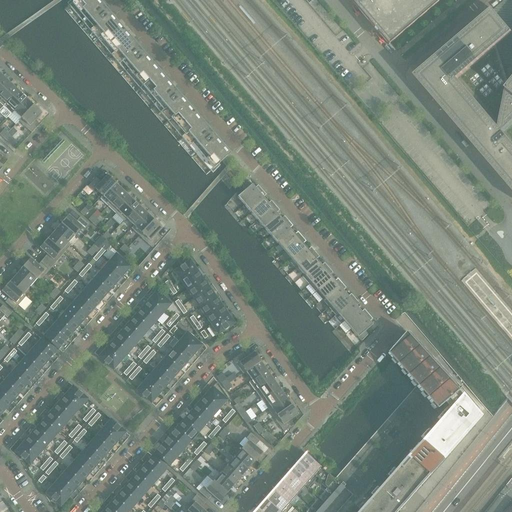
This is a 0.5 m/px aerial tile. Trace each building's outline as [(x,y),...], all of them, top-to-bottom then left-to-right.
[(219,164),(230,154),(98,0),(72,0),(67,3),(69,5),(211,171),(212,173),(220,165),(219,164)] [(349,0),(388,44),(439,0),(349,0)] [(511,82),(509,87),(502,66),(496,47),(511,33),(511,31),(493,9),(415,76),(511,189),(511,82)] [(0,94),(11,83),(3,76),(0,78),(0,94)] [(0,103),(3,106),(18,90),(11,83),(0,94),(0,103)] [(13,111),(26,98),(18,90),(3,106),(11,114),(13,111)] [(21,119),(34,105),(26,98),(13,111),(21,118),(21,119)] [(35,120),(42,113),(34,105),(21,119),(21,118),(18,121),(31,133),(40,124),(35,120)] [(103,196),(115,183),(107,175),(100,182),(96,178),(87,187),(92,191),(95,189),(102,196),(103,196)] [(244,205),(262,190),(258,186),(255,188),(248,181),(242,187),(245,191),(237,197),(244,205)] [(108,206),(123,190),(115,183),(103,196),(102,196),(100,198),(108,206)] [(116,214),(131,198),(123,190),(108,206),(116,214)] [(251,213),(265,200),(263,197),(265,195),(262,190),(244,205),(251,213)] [(126,218),(139,205),(131,198),(116,214),(124,221),(126,219),(126,218)] [(258,221),(275,206),(271,201),(268,204),(265,200),(251,213),(258,221)] [(134,226),(147,213),(139,205),(126,218),(126,219),(133,226),(134,226)] [(264,228),(279,216),(276,213),(279,210),(275,206),(258,221),(264,228)] [(139,236),(154,220),(147,213),(134,226),(133,226),(131,228),(139,236)] [(85,230),(89,225),(80,217),(76,221),(69,215),(61,223),(75,235),(82,227),(85,230)] [(271,236),(288,221),(284,217),(281,219),(279,216),(264,228),(271,236)] [(156,235),(163,228),(154,220),(139,236),(152,248),(160,239),(156,235)] [(277,244),(292,231),(289,228),(292,226),(288,221),(271,236),(277,244)] [(75,235),(61,223),(54,231),(71,246),(71,245),(68,243),(75,235)] [(71,246),(54,231),(47,239),(63,254),(71,246)] [(106,240),(111,234),(107,231),(102,236),(106,240)] [(282,253),(301,237),(298,232),(295,235),(292,231),(277,244),(284,251),(282,253)] [(109,243),(115,237),(111,234),(106,240),(109,243)] [(289,261),(305,247),(302,244),(305,241),(301,237),(282,253),(289,261)] [(63,254),(47,239),(39,248),(47,255),(43,259),(52,267),(63,254)] [(296,269),(315,252),(311,248),(308,250),(305,247),(289,261),(296,269)] [(100,257),(105,251),(102,248),(97,254),(100,257)] [(302,277),(319,263),(316,259),(319,257),(315,252),(296,269),(298,268),(304,275),(302,276),(302,277)] [(130,267),(122,260),(116,254),(107,264),(122,276),(130,267)] [(40,281),(52,267),(43,259),(38,264),(31,258),(23,266),(40,281)] [(177,283),(196,270),(190,260),(171,274),(177,283)] [(309,284),(328,268),(324,264),(322,266),(319,263),(302,277),(309,284)] [(86,273),(91,267),(88,264),(82,271),(86,273)] [(122,276),(107,264),(100,272),(115,285),(122,276)] [(40,281),(23,266),(16,275),(30,287),(37,279),(39,281),(40,281)] [(316,292),(332,278),(329,275),(332,273),(328,268),(309,284),(316,292)] [(187,290),(202,279),(196,270),(177,283),(178,284),(181,281),(187,290)] [(115,285),(100,272),(93,280),(108,293),(115,285)] [(30,287),(16,275),(9,283),(25,297),(26,297),(23,294),(30,287)] [(322,300),(341,283),(338,279),(335,281),(332,278),(316,292),(322,300)] [(193,298),(209,287),(202,279),(187,290),(193,298)] [(71,290),(77,283),(74,280),(68,287),(71,290)] [(108,293),(93,280),(86,288),(100,301),(108,293)] [(25,297),(9,283),(1,291),(9,298),(5,302),(14,310),(25,297)] [(329,308),(345,294),(342,290),(345,288),(341,283),(322,300),(329,308)] [(199,307),(215,296),(209,287),(193,298),(199,307)] [(100,301),(86,288),(79,296),(93,309),(100,301)] [(171,304),(165,299),(156,291),(149,300),(163,312),(171,304)] [(335,315),(355,299),(351,294),(348,297),(345,294),(329,308),(335,315)] [(93,309),(79,296),(72,304),(86,317),(93,309)] [(205,316),(221,305),(215,296),(199,307),(205,316)] [(57,306),(63,299),(60,297),(54,303),(57,306)] [(344,321),(358,309),(356,306),(359,303),(355,299),(335,315),(336,316),(338,314),(344,321)] [(163,312),(149,300),(142,308),(156,321),(163,312)] [(86,317),(72,304),(65,312),(79,325),(86,317)] [(7,318),(11,313),(2,305),(0,307),(0,320),(4,316),(7,318)] [(212,325),(227,314),(221,305),(205,316),(212,325)] [(156,321),(142,308),(135,316),(149,329),(156,321)] [(351,329),(368,314),(364,310),(361,312),(358,309),(344,321),(351,329)] [(79,325),(65,312),(57,321),(72,333),(79,325)] [(43,322),(48,316),(45,313),(40,319),(43,322)] [(215,337),(234,323),(227,314),(212,325),(209,328),(213,333),(215,337)] [(365,331),(372,325),(369,321),(372,319),(368,314),(351,329),(361,341),(368,334),(365,331)] [(149,329),(135,316),(128,324),(142,337),(149,329)] [(72,333),(57,321),(50,329),(65,341),(72,333)] [(142,337),(128,324),(120,332),(135,345),(142,337)] [(172,335),(177,329),(174,326),(169,332),(172,335)] [(65,341),(50,329),(44,336),(58,349),(65,341)] [(160,338),(164,333),(165,332),(162,330),(157,335),(160,338)] [(135,345),(120,332),(113,340),(128,353),(135,345)] [(442,418),(359,511),(394,511),(395,511),(414,490),(419,485),(424,479),(429,473),(430,472),(435,466),(440,461),(445,455),(465,432),(478,417),(476,414),(431,361),(406,332),(387,353),(393,359),(416,387),(436,410),(443,403),(449,410),(442,418)] [(25,342),(31,336),(28,333),(22,339),(25,342)] [(202,345),(187,333),(180,341),(194,354),(202,345)] [(55,352),(47,345),(41,339),(33,349),(47,361),(55,352)] [(128,353),(113,340),(106,348),(121,361),(128,353)] [(194,354),(180,341),(173,349),(187,362),(194,354)] [(146,354),(150,349),(147,346),(142,352),(146,354)] [(121,361),(106,348),(99,357),(113,370),(121,361)] [(11,358),(17,352),(13,349),(8,356),(11,358)] [(47,361),(33,349),(26,357),(40,370),(47,361)] [(187,362),(173,349),(165,357),(180,370),(187,362)] [(151,359),(156,353),(153,351),(148,356),(151,359)] [(245,371),(260,361),(254,352),(246,357),(242,353),(233,360),(236,365),(239,363),(245,371)] [(40,370),(26,357),(18,365),(33,378),(40,370)] [(180,370),(165,357),(158,366),(173,378),(180,370)] [(251,380),(267,369),(260,361),(245,371),(251,380)] [(33,378),(18,365),(11,373),(26,386),(33,378)] [(173,378),(158,366),(151,374),(166,386),(173,378)] [(136,375),(141,370),(138,367),(133,372),(136,375)] [(126,376),(131,371),(128,368),(123,373),(126,376)] [(255,391),(273,378),(267,369),(251,380),(249,382),(255,391)] [(26,386),(11,373),(4,381),(19,394),(26,386)] [(166,386),(151,374),(144,382),(159,394),(166,386)] [(226,379),(221,383),(224,387),(229,384),(236,378),(233,374),(226,379)] [(261,400),(279,387),(273,378),(255,391),(261,400)] [(19,394),(4,381),(0,386),(0,391),(12,402),(19,394)] [(159,394),(144,382),(137,390),(151,403),(159,394)] [(87,399),(73,386),(65,395),(80,408),(87,399)] [(227,400),(212,387),(205,396),(219,408),(227,400)] [(267,409),(285,396),(279,387),(261,400),(267,409)] [(359,511),(442,418),(449,410),(443,403),(436,410),(416,387),(334,479),(335,479),(341,484),(344,488),(352,495),(337,511),(359,511)] [(12,402),(0,391),(0,406),(4,410),(12,402)] [(80,408),(65,395),(58,403),(73,416),(80,408)] [(219,408),(205,396),(198,404),(212,417),(219,408)] [(273,417),(292,405),(285,396),(267,409),(273,417)] [(73,416),(58,403),(51,411),(66,424),(73,416)] [(245,411),(239,403),(236,405),(234,406),(240,415),(245,411)] [(212,417),(198,404),(191,412),(205,425),(212,417)] [(290,420),(298,414),(292,405),(273,417),(284,432),(294,425),(290,420)] [(91,417),(95,412),(96,411),(92,409),(88,414),(91,417)] [(230,418),(235,412),(232,410),(227,415),(230,418)] [(66,424),(51,411),(44,419),(59,432),(66,424)] [(251,421),(245,411),(240,415),(247,424),(251,421)] [(205,425),(191,412),(183,420),(198,433),(205,425)] [(96,421),(101,416),(98,413),(93,419),(96,421)] [(59,432),(44,419),(37,427),(51,440),(59,432)] [(125,432),(111,420),(103,428),(118,441),(125,432)] [(198,433),(183,420),(176,428),(191,441),(198,433)] [(76,433),(81,428),(81,427),(78,425),(73,430),(76,433)] [(216,434),(221,429),(218,426),(213,431),(216,434)] [(51,440),(37,427),(30,435),(44,448),(51,440)] [(118,441),(103,428),(96,436),(111,449),(118,441)] [(191,441),(176,428),(169,436),(184,449),(191,441)] [(263,452),(255,446),(259,441),(250,433),(246,438),(249,441),(241,449),(255,461),(263,452)] [(44,448),(30,435),(23,444),(37,456),(44,448)] [(111,449),(96,436),(89,444),(104,457),(111,449)] [(184,449),(169,436),(162,445),(177,457),(184,449)] [(201,450),(206,445),(203,442),(198,448),(201,450)] [(37,456),(23,444),(15,452),(30,465),(37,456)] [(104,457),(89,444),(82,453),(96,465),(104,457)] [(177,457),(162,445),(155,453),(169,466),(177,457)] [(255,461),(241,449),(234,457),(248,469),(255,461)] [(96,465),(82,453),(75,461),(89,473),(96,465)] [(321,467),(305,454),(297,463),(313,477),(321,467)] [(166,469),(152,456),(144,465),(159,477),(166,469)] [(248,469),(234,457),(227,465),(241,477),(248,469)] [(89,473),(75,461),(68,469),(82,481),(89,473)] [(53,470),(58,465),(55,462),(50,467),(53,470)] [(241,477),(227,465),(225,462),(217,471),(220,474),(220,473),(234,485),(241,477)] [(43,471),(48,466),(45,463),(40,469),(43,471)] [(313,477),(297,463),(289,472),(305,486),(313,477)] [(159,477),(144,465),(137,473),(152,485),(159,477)] [(48,476),(53,470),(50,467),(45,473),(48,476)] [(82,481),(68,469),(61,477),(75,489),(82,481)] [(305,486),(289,472),(281,481),(297,495),(305,486)] [(152,485),(137,473),(130,481),(145,494),(152,485)] [(234,485),(220,473),(220,474),(213,481),(227,494),(234,485)] [(41,484),(46,478),(43,475),(38,481),(41,484)] [(75,489),(61,477),(53,485),(68,498),(75,489)] [(335,479),(326,489),(332,494),(336,497),(344,488),(341,484),(335,479)] [(145,494),(130,481),(123,489),(138,502),(145,494)] [(227,494),(213,481),(206,489),(203,487),(199,492),(208,500),(212,495),(219,502),(227,494)] [(297,495),(281,481),(273,490),(289,504),(289,503),(297,495)] [(68,498),(53,485),(46,493),(60,506),(68,498)] [(138,502),(123,489),(116,497),(130,510),(138,502)] [(326,489),(319,498),(324,503),(328,506),(336,497),(332,494),(326,489)] [(289,504),(273,490),(265,499),(280,511),(287,511),(293,506),(289,503),(289,504)] [(165,505),(172,497),(168,493),(161,501),(165,505)] [(155,503),(160,497),(157,495),(152,500),(155,503)] [(206,511),(201,507),(205,503),(196,495),(184,508),(187,511),(187,510),(189,511),(206,511)] [(128,511),(130,510),(116,497),(109,505),(116,511),(128,511)] [(319,498),(311,507),(316,511),(323,511),(328,506),(324,503),(319,498)] [(280,511),(265,499),(257,508),(262,511),(280,511)]
